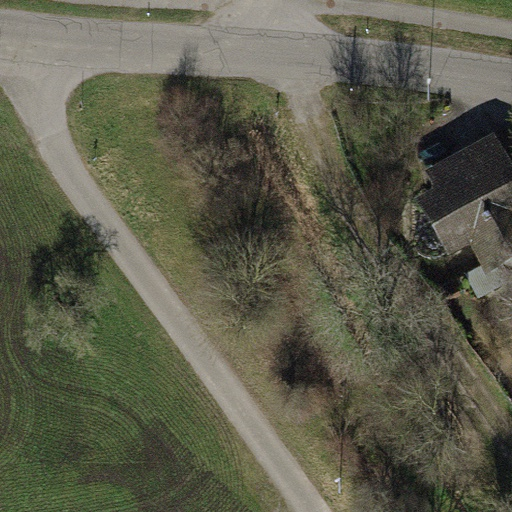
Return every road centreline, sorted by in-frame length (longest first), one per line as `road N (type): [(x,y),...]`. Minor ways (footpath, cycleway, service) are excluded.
road 1 (unclassified): [(511,79),(0,31)]
road 2 (track): [(273,0),(352,210),(511,445)]
